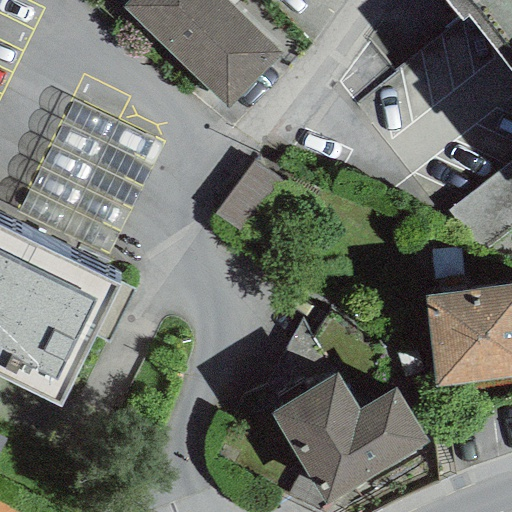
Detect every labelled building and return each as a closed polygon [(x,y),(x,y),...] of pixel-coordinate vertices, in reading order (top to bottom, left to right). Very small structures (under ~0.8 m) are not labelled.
[(226,110),(281,54),(227,3),(224,0),(126,0),(119,8),(226,110)] [(511,76),(511,0),(443,0),(461,23),(467,18),(511,76)] [(511,151),(449,196),(478,238),(511,214),(511,151)] [(252,162),(213,214),(238,234),(278,183),(252,162)] [(117,285),(0,227),(0,378),(59,407),(117,285)] [(435,386),(511,377),(511,285),(424,296),(435,386)] [(312,483),(326,506),(427,443),(395,389),(359,412),(337,374),(271,415),(312,483)] [(319,511),(320,511),(326,506),(312,483),(298,476),(288,496),(319,511)]
